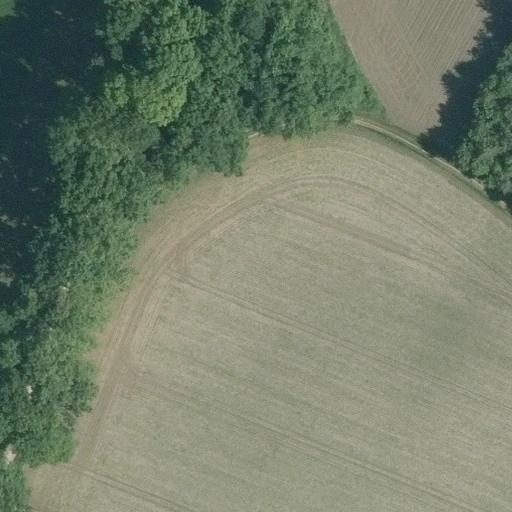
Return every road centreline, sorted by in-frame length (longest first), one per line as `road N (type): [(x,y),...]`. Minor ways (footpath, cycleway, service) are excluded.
road 1 (track): [(511,204),(405,137),(342,118),(257,130),(153,186)]
road 2 (track): [(71,261),(0,483)]
road 3 (track): [(111,148),(160,0)]
